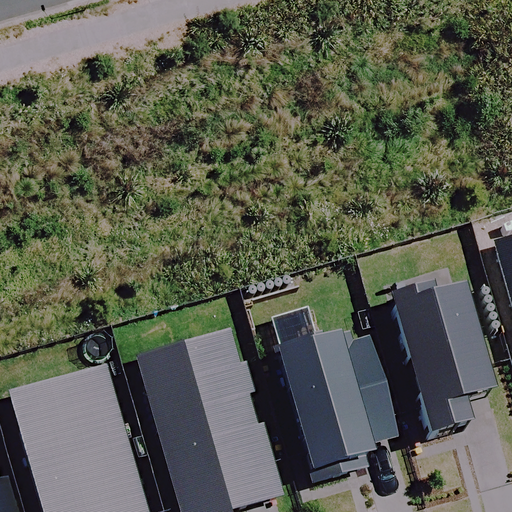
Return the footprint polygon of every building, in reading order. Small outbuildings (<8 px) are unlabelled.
[(427,285),(386,297),(428,435),(468,423),(461,400),(489,391),(458,288),(431,296),(427,285)] [(224,331),(133,358),(179,511),(228,511),(278,497),(258,430),(254,431),(243,396),(249,394),(241,367),(236,368),(224,331)] [(336,331),(271,350),(311,484),(365,468),(361,456),(371,453),(369,446),(396,438),(366,340),(341,347),(336,331)] [(143,511),(100,365),(6,393),(42,511),(143,511)] [(0,511),(12,511),(3,480),(0,480),(0,511)]
